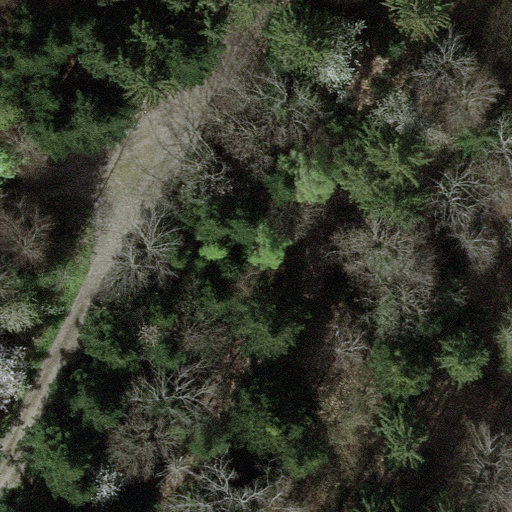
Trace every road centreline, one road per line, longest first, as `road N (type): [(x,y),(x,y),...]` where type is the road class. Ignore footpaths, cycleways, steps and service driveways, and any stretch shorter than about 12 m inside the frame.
road 1 (track): [(0,460),(158,143)]
road 2 (track): [(0,219),(158,143)]
road 3 (track): [(158,143),(240,0)]
